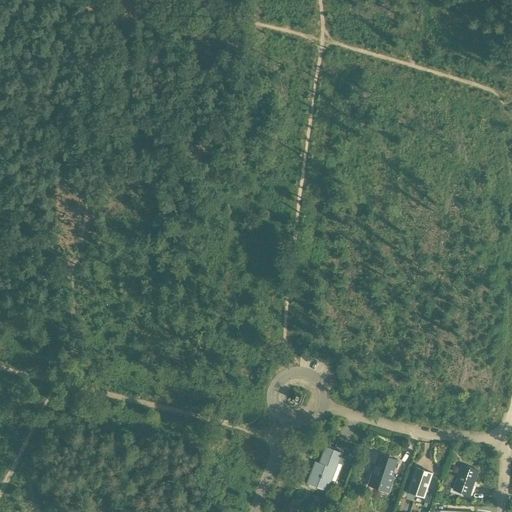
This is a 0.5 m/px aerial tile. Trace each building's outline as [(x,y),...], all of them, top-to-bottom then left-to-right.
[(301,406),(305,396),(295,392),(291,402),(301,406)] [(346,453),(350,442),(339,438),(335,449),(346,453)] [(327,491),(341,454),(327,448),(319,468),(314,466),(308,483),(327,491)] [(388,491),(393,477),(391,476),(396,461),(370,452),(366,462),(376,466),(369,485),(388,491)] [(470,495),(478,470),(463,465),(455,490),(470,495)] [(425,496),(433,473),(416,467),(408,491),(425,496)]
